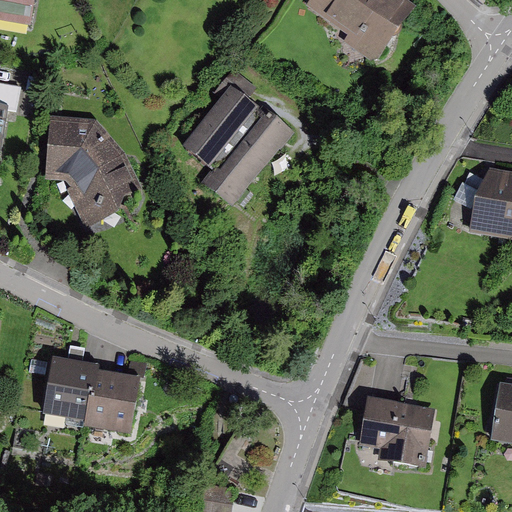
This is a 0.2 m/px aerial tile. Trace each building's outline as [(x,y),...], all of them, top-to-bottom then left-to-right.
[(0,0),(0,22),(33,28),(37,0),(0,0)] [(383,71),(425,9),(411,0),(306,0),(303,6),(340,31),(335,38),(383,71)] [(293,138),(234,93),(188,153),(217,175),(207,187),(238,211),(293,138)] [(10,111),(0,109),(0,161),(2,162),(10,111)] [(99,125),(53,121),(48,185),(63,187),(89,236),(151,205),(129,160),(99,125)] [(511,175),(493,173),(472,238),(511,244),(511,175)] [(471,232),(476,206),(458,202),(452,228),(471,232)] [(105,370),(57,362),(48,419),(90,426),(89,431),(136,439),(145,383),(104,377),(105,370)] [(511,387),(502,386),(495,443),(511,445),(511,387)] [(441,416),(371,404),(363,450),(383,453),(381,464),(423,471),(426,457),(433,458),(441,416)] [(235,511),(240,495),(209,488),(203,511),(235,511)]
